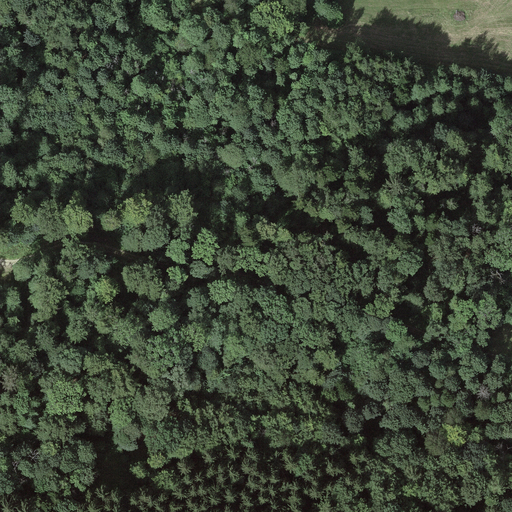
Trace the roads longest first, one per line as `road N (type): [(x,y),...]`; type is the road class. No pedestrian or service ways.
road 1 (track): [(511,360),(223,272),(82,241),(0,260)]
road 2 (track): [(511,77),(259,27),(171,0)]
